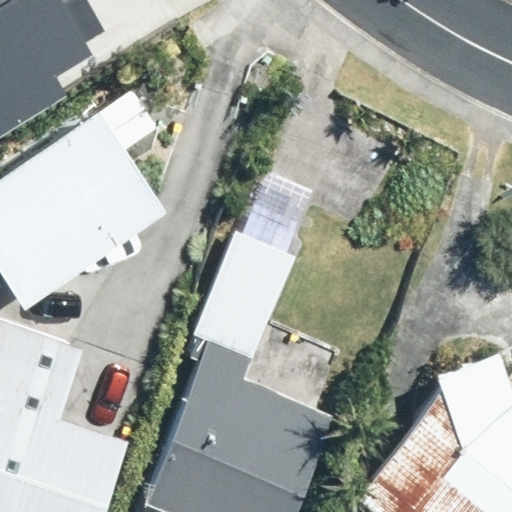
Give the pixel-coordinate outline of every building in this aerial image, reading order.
[(80,59),(106,45),(80,0),(0,0),(0,105),(34,86),(48,109),(93,83),(80,59)] [(152,130),(128,91),(94,116),(91,111),(0,172),(0,317),(5,324),(64,287),(59,282),(160,213),(120,152),(152,130)] [(198,361),(137,509),(144,511),(295,511),(337,414),(246,377),(296,257),(231,231),(189,332),(195,337),(187,357),(198,361)] [(435,393),(352,501),(365,511),(511,511),(511,395),(497,352),(432,375),(435,393)] [(0,356),(0,511),(90,511),(24,487),(61,378),(0,356)]
